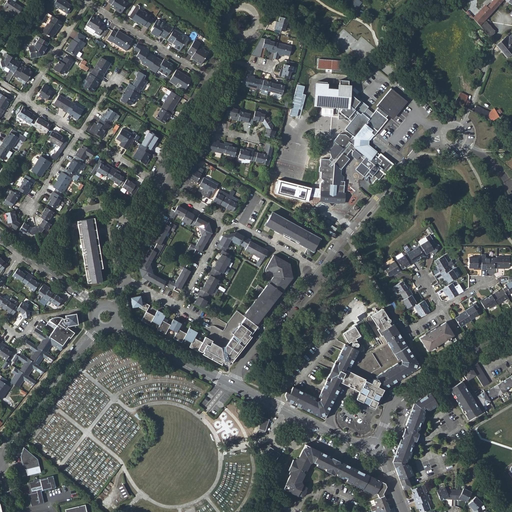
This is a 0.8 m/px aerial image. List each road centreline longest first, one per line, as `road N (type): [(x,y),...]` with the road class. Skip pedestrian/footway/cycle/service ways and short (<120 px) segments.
road 1 (residential): [(443,136),(415,154),(318,271)]
road 2 (tertiary): [(0,452),(98,329)]
road 3 (residential): [(209,79),(86,1)]
road 4 (residential): [(318,271),(228,383)]
road 5 (residential): [(358,317),(335,331),(303,374),(283,381),(271,404)]
road 6 (tertiary): [(118,323),(228,383)]
